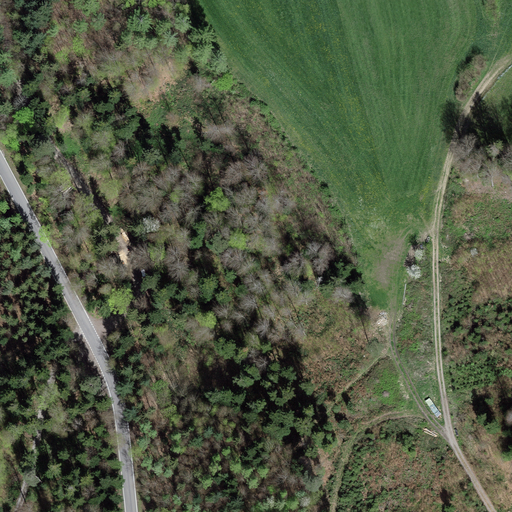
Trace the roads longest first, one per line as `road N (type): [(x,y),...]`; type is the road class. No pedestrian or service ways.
road 1 (tertiary): [(0,164),(113,379),(131,511)]
road 2 (track): [(390,346),(388,315),(424,253),(511,13)]
road 3 (track): [(0,15),(22,92),(124,274),(119,299),(89,329)]
road 4 (track): [(15,511),(61,347),(89,329)]
road 5 (track): [(492,511),(390,346)]
